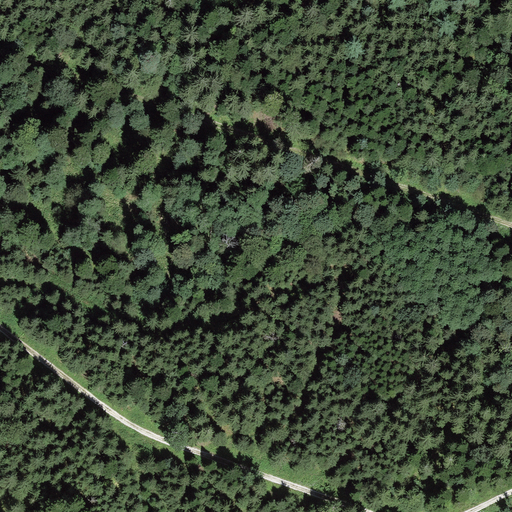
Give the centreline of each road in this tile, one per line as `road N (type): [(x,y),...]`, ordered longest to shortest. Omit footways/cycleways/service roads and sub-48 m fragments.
road 1 (track): [(0,48),(511,225)]
road 2 (track): [(362,511),(132,427),(0,326)]
